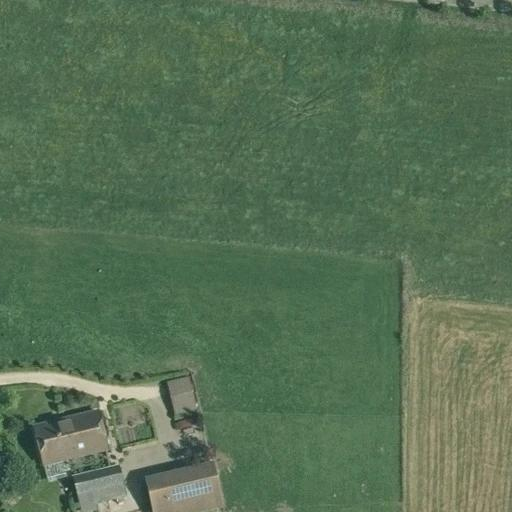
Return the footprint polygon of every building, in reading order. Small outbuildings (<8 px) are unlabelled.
[(175,417),(195,412),(187,379),(167,384),(175,417)] [(99,410),(31,427),(41,468),(108,452),(99,410)] [(124,421),(111,425),(115,439),(129,435),(124,421)] [(204,511),(223,508),(212,464),(143,480),(150,511),(204,511)] [(79,510),(93,506),(126,498),(118,466),(71,477),(79,510)]
